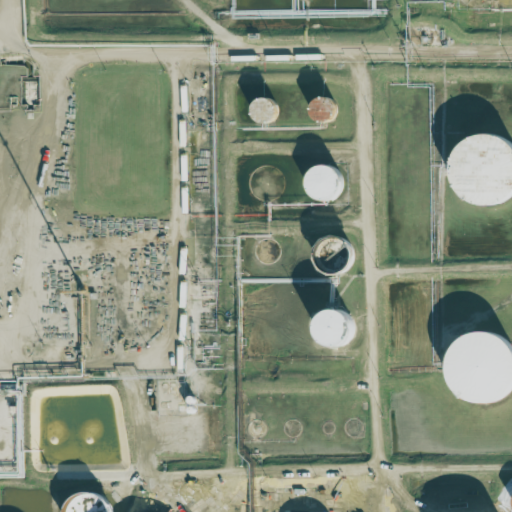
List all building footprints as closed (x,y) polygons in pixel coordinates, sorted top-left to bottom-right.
[(255,121),(258,123),(261,125),(264,126),(268,125),(271,124),(274,121),(275,118),(276,115),(275,111),(274,108),(271,105),(267,104),(264,103),(260,104),(257,107),(254,110),(253,114),(254,117),(255,121)] [(313,125),(317,127),(321,128),(325,127),(329,125),(332,122),(334,118),(334,114),(333,110),(331,106),(327,104),(324,103),(320,103),(316,104),(313,106),(310,109),(309,113),(309,117),(311,121),(313,125)] [(458,192),(465,201),(475,206),(486,208),(497,206),(507,201),(511,196),(511,149),(505,144),(494,139),(482,139),(471,142),(461,149),(454,159),(452,171),(453,182),(458,192)] [(307,194),(310,199),(315,203),(320,205),(326,205),(332,202),(337,199),(340,194),(342,188),(341,182),(338,176),(334,172),(329,169),(323,168),(317,169),(312,172),(308,176),(306,182),(305,188),(307,194)] [(318,270),(323,274),(328,277),(334,277),(340,275),(345,272),(349,267),(350,261),(350,255),(347,249),(343,245),(338,242),(333,241),(328,242),(323,244),(319,248),(316,253),(315,258),(315,264),(318,270)] [(255,263),(258,265),(262,267),(266,267),(269,266),(273,265),(275,262),(277,258),(277,254),(276,250),(274,247),(271,245),(267,243),(263,243),(259,245),(256,248),(254,251),(253,255),(254,259),(255,263)] [(319,343),(324,347),(330,349),(337,348),(342,346),(347,341),(349,336),(350,329),(348,323),(345,318),(340,315),(335,313),(329,313),(324,315),(320,318),(316,322),(314,327),(314,332),(316,338),(319,343)] [(453,391),(461,399),(472,405),(483,407),(495,405),(505,399),(511,390),(511,353),(505,346),(496,340),(486,338),(475,338),(466,342),(457,349),(451,358),(448,368),(449,380),(453,391)] [(68,511),(100,511),(97,510),(102,499),(77,489),(68,511)]
